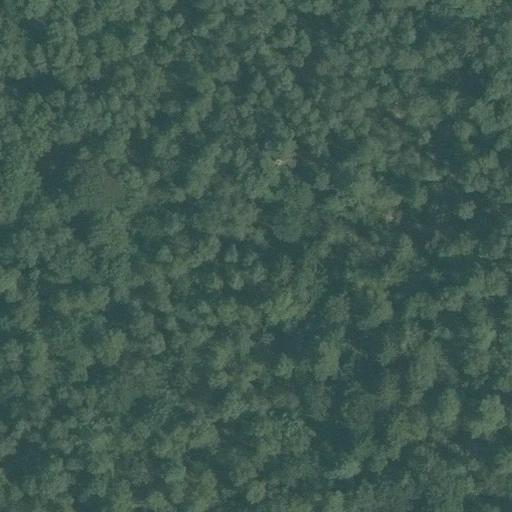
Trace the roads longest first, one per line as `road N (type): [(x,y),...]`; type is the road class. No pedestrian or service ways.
road 1 (track): [(511,268),(34,169),(85,0)]
road 2 (track): [(159,196),(135,229),(140,246),(126,297),(82,351),(10,511)]
